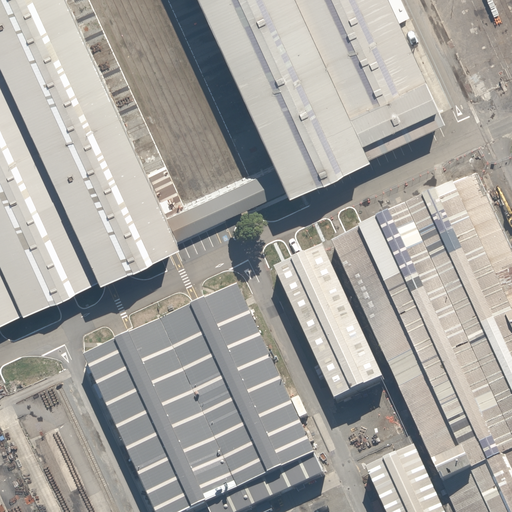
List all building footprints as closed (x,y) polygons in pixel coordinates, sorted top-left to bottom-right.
[(66,0),(0,0),(0,60),(98,273),(176,239),(66,0)] [(196,0),(271,167),(283,190),(365,153),(346,110),(294,0),(196,0)] [(294,0),(346,110),(422,76),(398,22),(387,0),(294,0)] [(400,0),(387,0),(398,22),(409,17),(400,0)] [(0,60),(0,264),(21,309),(98,273),(0,60)] [(441,118),(422,76),(346,110),(365,153),(441,118)] [(283,190),(271,167),(165,215),(176,239),(283,190)] [(511,511),(511,264),(475,182),(334,245),(455,511),(511,511)] [(325,252),(277,273),(338,405),(385,383),(325,252)] [(0,264),(0,317),(21,309),(0,264)] [(164,325),(241,493),(317,458),(240,290),(164,325)] [(88,361),(156,511),(199,511),(209,508),(241,493),(164,325),(88,361)] [(446,511),(418,452),(369,475),(386,511),(446,511)] [(250,511),(326,477),(317,458),(241,493),(209,508),(210,511),(250,511)]
